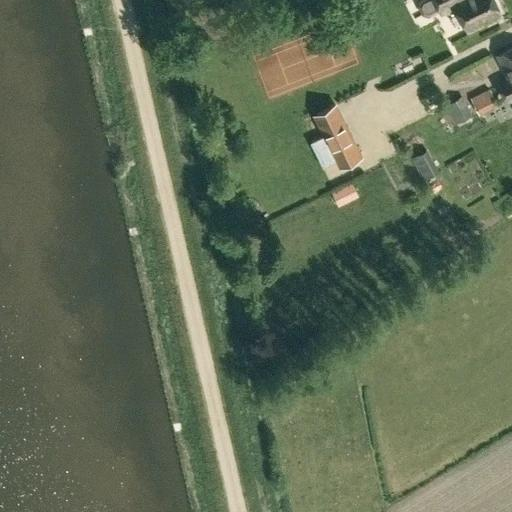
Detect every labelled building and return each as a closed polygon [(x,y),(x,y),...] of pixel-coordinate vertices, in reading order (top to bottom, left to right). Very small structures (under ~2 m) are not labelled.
[(495,18),(493,16),(500,12),(494,0),(421,0),(419,5),(423,13),(428,15),(440,9),(442,13),(456,6),(467,29),(485,20),(487,22),(495,18)] [(511,47),(498,55),(510,78),(499,83),(507,100),(511,97),(511,47)] [(470,99),(478,114),(497,104),(489,89),(470,99)] [(445,105),(447,109),(454,124),(473,115),(463,95),(445,105)] [(417,102),(406,107),(415,129),(426,125),(417,102)] [(360,156),(335,105),(315,114),(340,166),(360,156)] [(427,150),(413,158),(424,178),(438,171),(427,150)]
